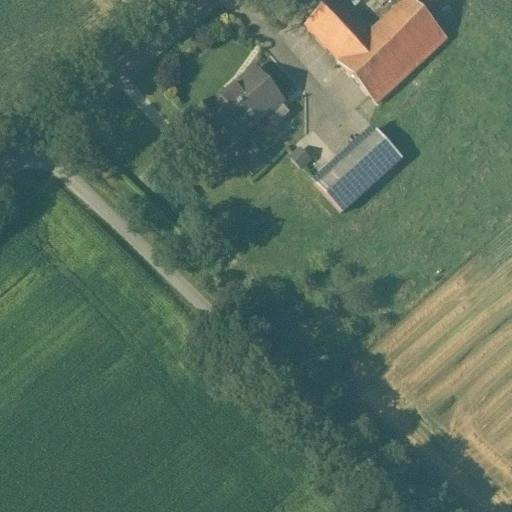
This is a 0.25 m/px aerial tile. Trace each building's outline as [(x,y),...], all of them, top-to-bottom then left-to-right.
[(341,0),(334,0),(305,28),(340,64),(373,33),(341,0)] [(340,64),(340,65),(376,105),(445,41),(428,23),(407,1),(373,33),(340,64)] [(281,104),(255,73),(215,107),(214,108),(240,138),(241,137),(281,104)] [(240,138),(214,108),(215,107),(213,105),(192,122),(222,157),(243,139),(241,137),(240,138)] [(373,130),(313,185),(340,215),(400,161),(373,130)]
